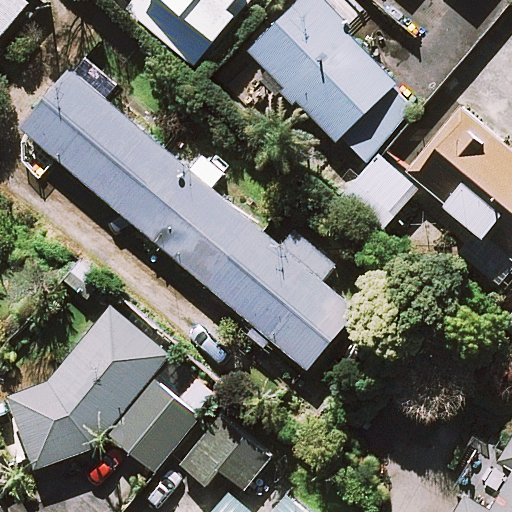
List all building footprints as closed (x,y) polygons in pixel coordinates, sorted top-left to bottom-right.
[(0,0),(0,45),(37,2),(34,0),(0,0)] [(137,0),(132,6),(198,63),(252,0),(137,0)] [(370,160),(416,105),(396,89),(405,79),(347,30),(357,19),(334,0),(312,0),(295,21),(287,15),(254,53),(270,66),(261,76),(283,95),(288,90),(370,160)] [(220,184),(233,168),(210,149),(197,165),(108,91),(119,78),(89,54),(28,127),(256,318),(248,327),(268,344),(276,335),(315,367),(366,306),(329,275),(341,261),(300,226),(287,241),(220,184)] [(511,144),(466,109),(416,173),(511,247),(511,144)] [(421,186),(382,154),(341,204),(381,235),(421,186)] [(89,253),(64,277),(85,299),(111,275),(89,253)] [(15,395),(44,468),(123,437),(161,466),(174,450),(189,462),(212,482),(225,466),(251,486),(278,453),(228,413),(220,422),(204,410),(158,375),(178,349),(115,302),(81,347),(56,379),(15,395)] [(511,511),(511,449),(508,456),(511,458),(511,483),(488,469),(461,511),(511,511)] [(0,511),(11,511),(0,495),(12,480),(0,470),(0,511)] [(318,511),(297,493),(281,511),(257,511),(235,493),(218,511),(318,511)]
